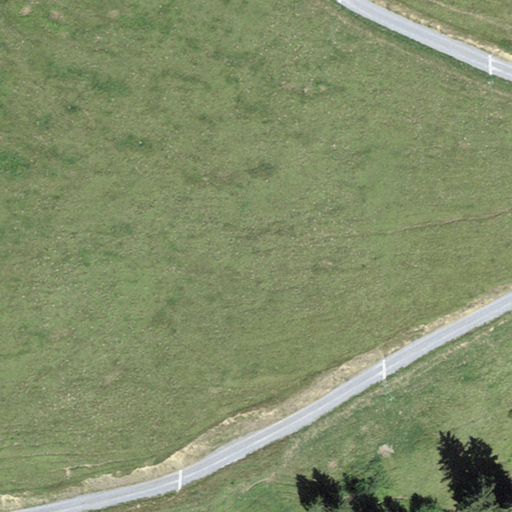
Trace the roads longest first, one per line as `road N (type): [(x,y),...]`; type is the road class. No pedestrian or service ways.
road 1 (track): [(34,511),(184,478),(511,299)]
road 2 (track): [(511,69),(361,0)]
